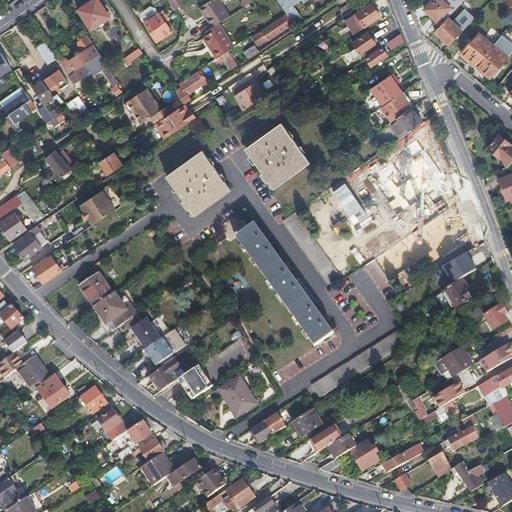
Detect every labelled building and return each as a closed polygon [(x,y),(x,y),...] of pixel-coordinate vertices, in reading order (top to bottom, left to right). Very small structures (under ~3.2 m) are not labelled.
[(99,0),(86,0),(76,8),(90,27),(109,13),(99,0)] [(168,0),(175,9),(184,3),(181,0),(168,0)] [(211,27),(219,22),(229,15),(219,0),(212,0),(206,5),(200,9),(211,27)] [(432,0),(424,9),(438,21),(457,0),(432,0)] [(372,2),(345,19),(354,32),(381,15),(372,2)] [(448,17),(435,32),(450,46),(480,13),(469,4),(453,21),(448,17)] [(145,23),(159,14),(156,9),(151,7),(141,14),(144,18),(142,19),(145,23)] [(163,12),(160,15),(165,23),(169,20),(163,12)] [(160,15),(159,14),(145,23),(158,43),(173,33),(165,23),(160,15)] [(293,29),(297,27),(288,14),(254,38),(259,44),(268,39),(268,40),(290,25),(293,29)] [(211,27),(205,31),(207,35),(221,26),(219,22),(211,27)] [(204,37),(217,58),(222,54),(235,46),(221,26),(207,35),(204,37)] [(376,43),(367,30),(351,40),(356,47),(349,51),(355,59),(362,55),(361,53),(376,43)] [(391,48),(403,40),(401,33),(387,42),(391,48)] [(468,64),(474,68),(494,46),(480,34),(462,55),(470,61),(468,64)] [(43,43),(35,47),(45,64),(53,60),(43,43)] [(99,52),(93,43),(74,56),(80,65),(99,52)] [(253,44),(242,53),(248,60),(259,52),(253,44)] [(494,46),(474,68),(482,75),(484,73),(490,77),(507,57),(494,46)] [(381,48),(365,58),(371,66),(387,56),(381,48)] [(142,54),(139,49),(124,59),(128,64),(142,54)] [(80,65),(69,73),(74,79),(78,77),(79,80),(84,77),(82,74),(89,70),(87,68),(99,60),(110,77),(114,74),(104,59),(99,52),(80,65)] [(74,56),(63,64),(69,73),(80,65),(74,56)] [(224,62),(233,69),(237,63),(228,56),(224,62)] [(61,68),(35,86),(45,101),(56,94),(56,95),(58,92),(64,88),(62,86),(70,80),(61,68)] [(350,70),(336,79),(341,87),(355,78),(350,70)] [(190,100),(191,100),(186,94),(205,82),(198,72),(180,84),(181,86),(175,91),(184,104),(190,100)] [(402,92),(396,82),(390,74),(372,87),(377,95),(371,99),(378,109),(402,92)] [(243,110),(264,97),(252,79),(231,92),(243,110)] [(116,81),(111,85),(116,92),(121,89),(116,81)] [(7,115),(4,117),(13,130),(18,126),(14,121),(32,108),(33,103),(20,84),(9,92),(12,97),(0,106),(7,115)] [(151,117),(155,123),(174,111),(169,103),(161,109),(147,88),(127,101),(128,102),(127,102),(126,106),(130,111),(133,111),(134,111),(142,123),(151,117)] [(415,105),(404,90),(402,92),(413,107),(415,105)] [(0,97),(0,105),(0,106),(12,97),(9,92),(0,97)] [(413,107),(402,92),(378,109),(375,111),(378,116),(381,114),(388,124),(390,123),(412,108),(413,107)] [(80,94),(75,98),(84,111),(89,108),(80,94)] [(51,109),(45,101),(38,107),(47,121),(51,118),(56,115),(51,109)] [(56,115),(51,118),(54,124),(67,115),(58,104),(51,109),(56,115)] [(155,123),(155,124),(165,138),(194,118),(184,104),(174,111),(155,123)] [(400,138),(422,122),(412,108),(390,123),(400,138)] [(274,188),(308,163),(280,124),(245,148),(263,173),(261,174),(266,182),(269,181),(274,188)] [(473,126),(465,133),(469,140),(478,133),(473,126)] [(510,145),(498,135),(487,148),(499,158),(510,146),(510,145)] [(511,162),(511,147),(510,146),(499,158),(498,160),(502,170),(508,168),(511,162)] [(54,149),(46,156),(60,177),(69,170),(66,166),(66,164),(71,161),(67,154),(71,152),(67,147),(63,150),(62,149),(57,152),(54,149)] [(0,156),(5,162),(10,169),(17,164),(6,148),(0,152),(0,156)] [(386,160),(392,170),(410,159),(403,148),(386,160)] [(202,150),(166,175),(184,200),(182,202),(187,209),(189,208),(194,215),(230,190),(202,150)] [(99,161),(98,162),(107,176),(122,166),(113,152),(99,161)] [(392,170),(386,174),(398,191),(421,175),(410,159),(392,170)] [(0,176),(10,169),(5,162),(0,165),(0,176)] [(511,175),(498,181),(506,202),(511,199),(511,175)] [(38,182),(34,185),(42,198),(47,195),(38,182)] [(32,186),(27,190),(36,202),(42,199),(32,186)] [(88,217),(93,224),(114,209),(106,197),(109,196),(104,188),(79,205),(84,212),(88,217)] [(346,190),(321,206),(332,222),(356,207),(346,190)] [(15,197),(0,207),(0,225),(10,241),(26,230),(14,213),(22,208),(34,225),(46,217),(36,204),(35,204),(27,193),(16,199),(15,197)] [(339,276),(326,258),(294,211),(282,219),(326,285),(339,276)] [(237,213),(218,226),(229,240),(235,236),(316,346),(335,332),(322,316),(325,314),(321,308),(318,310),(296,280),(299,278),(294,272),(292,273),(269,244),(272,241),(268,235),(265,237),(254,222),(247,227),(237,213)] [(438,225),(399,249),(409,265),(449,240),(438,225)] [(36,227),(27,232),(28,234),(13,245),(23,261),(40,249),(39,247),(47,242),(36,227)] [(40,249),(23,261),(24,262),(41,251),(40,249)] [(51,258),(34,269),(42,282),(61,269),(59,265),(57,267),(51,258)] [(80,285),(93,305),(112,293),(98,273),(80,285)] [(462,278),(440,292),(452,311),(474,296),(462,278)] [(112,293),(93,305),(111,331),(122,324),(136,314),(131,306),(126,309),(113,292),(112,293)] [(8,307),(3,302),(0,304),(0,315),(11,328),(23,318),(11,305),(8,307)] [(508,311),(503,302),(487,312),(497,327),(509,319),(506,313),(508,311)] [(473,321),(487,312),(482,305),(468,314),(473,321)] [(131,331),(144,350),(161,339),(147,319),(142,322),(136,314),(122,324),(128,333),(131,331)] [(411,342),(403,329),(314,384),(321,397),(411,342)] [(234,341),(243,335),(239,330),(230,335),(234,341)] [(499,330),(486,337),(486,338),(491,345),(504,337),(499,330)] [(13,352),(27,342),(19,331),(5,341),(0,344),(0,355),(4,352),(3,350),(8,346),(13,352)] [(179,378),(194,401),(257,357),(243,335),(234,341),(187,373),(179,378)] [(161,339),(144,350),(155,366),(156,365),(173,353),(162,338),(161,339)] [(315,361),(338,349),(333,338),(310,349),(315,361)] [(511,352),(511,345),(510,342),(494,352),(499,361),(511,353),(511,352)] [(475,364),(463,345),(443,357),(454,377),(456,376),(475,364)] [(494,352),(481,360),(488,371),(511,356),(511,353),(499,361),(494,352)] [(173,353),(156,365),(159,369),(176,357),(173,353)] [(15,354),(0,365),(0,371),(4,378),(16,369),(23,364),(15,354)] [(33,391),(51,378),(34,356),(33,357),(23,364),(16,369),(33,391)] [(290,356),(284,361),(295,375),(307,366),(302,359),(296,364),(290,356)] [(159,369),(150,375),(161,391),(179,378),(187,373),(176,357),(159,369)] [(511,368),(498,377),(497,375),(481,384),(492,404),(505,396),(500,387),(503,386),(504,387),(511,382),(511,368)] [(239,376),(219,390),(237,416),(257,403),(239,376)] [(55,377),(37,388),(52,410),(70,398),(55,377)] [(407,400),(411,397),(403,385),(399,387),(407,400)] [(107,404),(95,388),(77,399),(80,403),(83,401),(92,414),(107,404)] [(169,398),(173,405),(182,401),(179,393),(169,398)] [(505,426),(511,422),(511,404),(507,396),(505,396),(492,404),(497,412),(505,426)] [(415,412),(419,409),(415,401),(411,397),(407,400),(414,412),(415,412)] [(454,407),(451,402),(444,406),(447,411),(454,407)] [(447,411),(444,406),(420,420),(423,425),(447,411)] [(113,411),(110,408),(95,419),(97,422),(113,411)] [(324,423),(314,408),(312,410),(293,421),(304,436),(324,423)] [(125,432),(127,430),(113,411),(97,422),(111,441),(115,438),(125,432)] [(501,429),(505,426),(497,412),(490,417),(494,423),(496,422),(501,429)] [(277,413),(266,420),(266,422),(256,428),(263,439),(274,432),(274,433),(286,425),(277,413)] [(477,423),(473,414),(461,421),(466,430),(452,438),(445,442),(449,448),(450,447),(453,452),(479,438),(472,426),(477,423)] [(151,434),(142,420),(127,430),(125,432),(115,438),(120,446),(132,438),(137,444),(151,434)] [(461,421),(456,424),(447,429),(452,438),(466,430),(461,421)] [(44,428),(40,423),(31,430),(30,430),(34,435),(44,428)] [(311,438),(320,452),(323,450),(329,447),(346,436),(337,423),(322,431),(311,438)] [(34,435),(30,430),(25,434),(32,444),(38,440),(34,435)] [(329,447),(336,459),(350,451),(358,446),(351,433),(347,436),(346,436),(329,447)] [(358,446),(350,451),(361,471),(382,459),(377,451),(380,449),(373,437),(358,446)] [(162,454),(164,452),(162,449),(158,444),(154,438),(139,448),(141,451),(149,463),(162,454)] [(129,454),(132,453),(129,448),(117,456),(120,460),(129,454)] [(141,451),(139,448),(133,452),(132,453),(129,454),(132,457),(141,451)] [(409,450),(404,452),(408,462),(416,458),(412,451),(410,452),(409,450)] [(404,452),(383,464),(388,473),(396,469),(408,462),(404,452)] [(430,460),(440,478),(455,470),(449,458),(445,452),(430,460)] [(167,477),(174,472),(162,454),(149,463),(143,467),(141,467),(154,486),(157,483),(164,479),(167,477)] [(330,462),(320,468),(327,471),(339,464),(336,459),(330,462)] [(199,469),(193,460),(174,472),(167,477),(173,486),(199,469)] [(408,462),(396,469),(400,477),(406,474),(413,470),(408,462)] [(462,477),(471,492),(484,485),(474,469),(471,471),(466,464),(458,468),(462,477)] [(27,466),(7,479),(10,483),(29,469),(27,466)] [(109,483),(121,475),(116,467),(104,475),(109,483)] [(226,485),(215,469),(208,474),(195,483),(200,491),(202,490),(208,498),(217,491),(226,485)] [(511,482),(506,473),(491,481),(487,484),(495,498),(497,497),(503,506),(511,500),(511,482)] [(400,477),(395,480),(403,493),(413,487),(406,474),(400,477)] [(261,504),(242,478),(202,506),(205,511),(211,511),(210,510),(222,502),(221,499),(226,495),(228,497),(225,499),(227,502),(224,504),(228,509),(234,505),(238,510),(242,508),(245,511),(249,511),(252,510),(255,508),(261,504)] [(7,480),(0,484),(0,499),(7,510),(26,497),(21,490),(17,493),(10,483),(7,479),(7,480)] [(167,483),(164,479),(157,483),(160,487),(167,483)] [(80,488),(76,482),(69,486),(73,492),(80,488)] [(94,490),(84,496),(89,504),(99,498),(94,490)] [(35,511),(26,497),(7,510),(8,511),(35,511)] [(270,497),(261,504),(255,508),(252,510),(252,511),(278,511),(274,506),(274,504),(270,497)] [(304,511),(297,502),(282,511),(304,511)]
